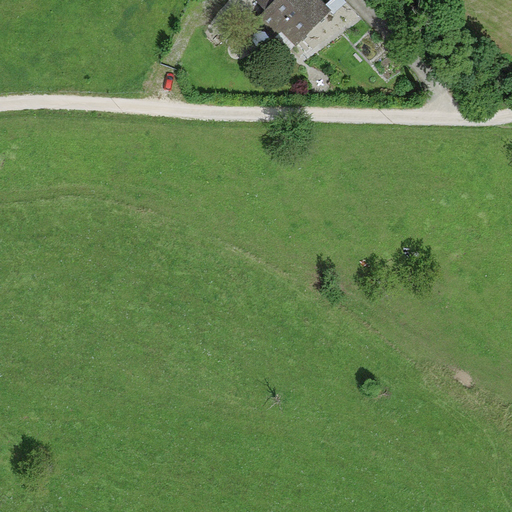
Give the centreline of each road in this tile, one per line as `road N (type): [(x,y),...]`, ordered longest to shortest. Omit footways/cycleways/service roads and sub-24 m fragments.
road 1 (track): [(511,114),(0,106)]
road 2 (track): [(353,0),(452,117)]
